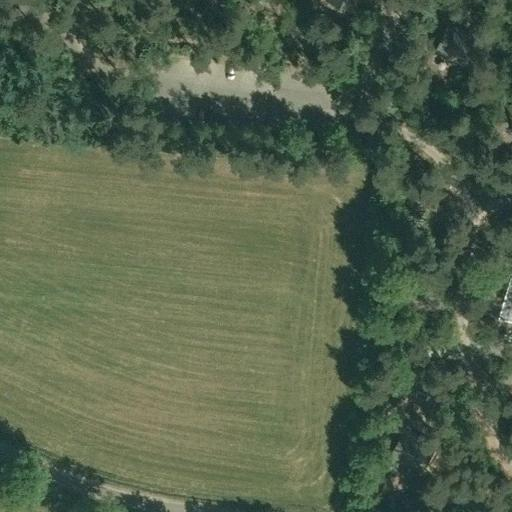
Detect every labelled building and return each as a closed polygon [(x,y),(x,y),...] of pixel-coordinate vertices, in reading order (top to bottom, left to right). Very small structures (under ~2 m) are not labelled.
[(358,0),(332,0),(355,9),(358,0)] [(489,37),(475,30),(472,36),(449,25),(438,51),(465,64),(472,48),(482,53),(489,37)] [(451,189),(417,185),(415,209),(448,212),(451,189)] [(511,231),(502,228),(478,306),(511,317),(511,231)] [(452,272),(399,269),(397,311),(450,314),(452,272)] [(406,439),(393,463),(418,476),(434,447),(420,439),(423,432),(408,424),(401,436),(406,439)]
